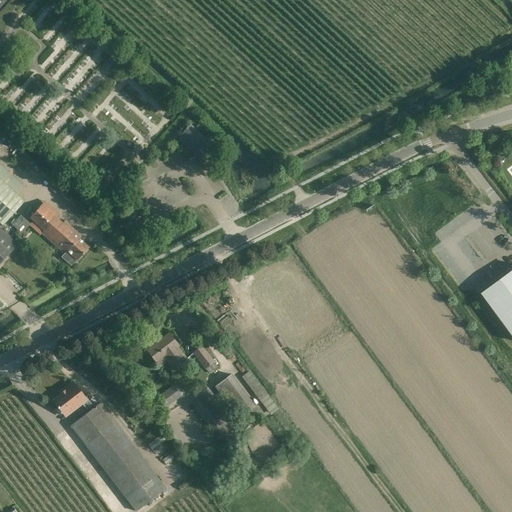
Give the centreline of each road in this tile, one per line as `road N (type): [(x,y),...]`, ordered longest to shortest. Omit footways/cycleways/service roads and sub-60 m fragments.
road 1 (tertiary): [(0,363),(237,240)]
road 2 (tertiary): [(237,240),(448,136)]
